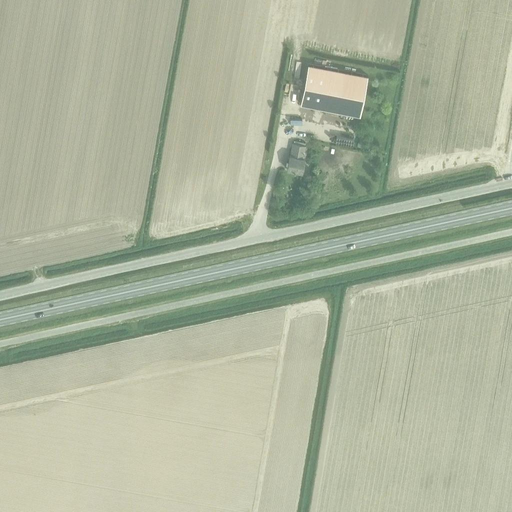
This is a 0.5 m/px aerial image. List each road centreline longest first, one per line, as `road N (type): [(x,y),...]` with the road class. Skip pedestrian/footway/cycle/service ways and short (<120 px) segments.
road 1 (unclassified): [(0,344),(511,232)]
road 2 (unclassified): [(511,184),(0,296)]
road 3 (secondary): [(0,319),(511,208)]
